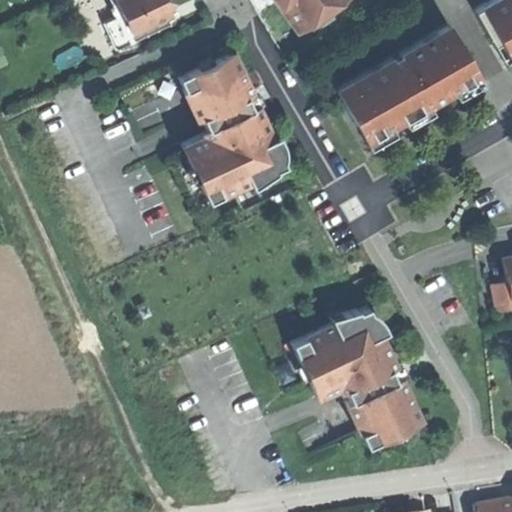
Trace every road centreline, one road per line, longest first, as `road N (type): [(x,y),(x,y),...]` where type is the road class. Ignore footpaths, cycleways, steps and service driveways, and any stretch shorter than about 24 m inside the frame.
road 1 (track): [(0,144),(141,475),(173,511)]
road 2 (residential): [(355,207),(473,419),(479,471)]
road 3 (residential): [(237,14),(355,207)]
road 4 (residential): [(266,511),(264,504),(289,498),(479,471)]
road 5 (residential): [(511,118),(355,207)]
road 6 (residential): [(110,78),(237,14)]
